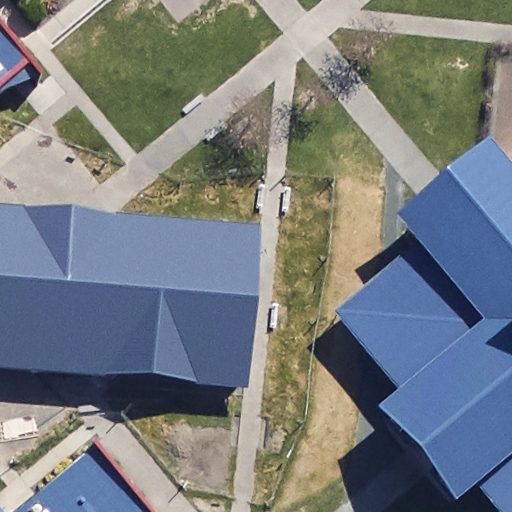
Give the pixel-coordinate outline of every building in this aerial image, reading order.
[(0,17),(0,93),(16,85),(34,75),(44,70),(0,17)] [(401,219),(417,238),(440,267),(389,308),(432,362),(402,388),(388,399),(378,407),(388,418),(411,446),(420,457),(429,468),(456,501),(478,483),(503,511),(511,511),(511,154),(507,159),(489,135),(480,143),(441,174),(432,182),(417,194),(400,208),(395,212),(401,219)] [(242,386),(247,387),(260,224),(117,213),(0,203),(0,367),(46,371),(95,375),(242,386)] [(391,375),(402,388),(432,362),(389,308),(440,267),(417,238),(400,252),(387,263),(384,266),(334,307),(370,350),(377,359),(391,375)] [(145,511),(93,449),(37,496),(17,511),(0,511),(145,511)]
